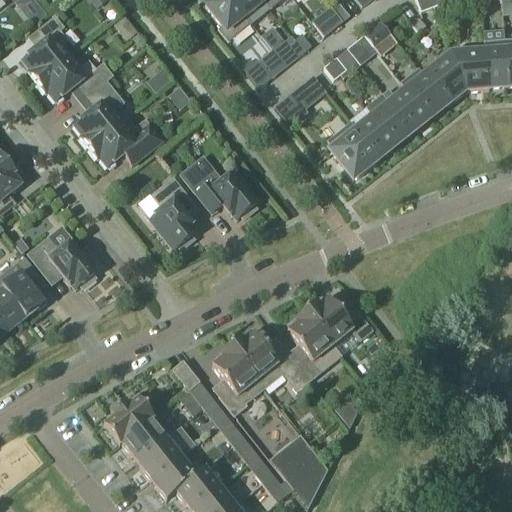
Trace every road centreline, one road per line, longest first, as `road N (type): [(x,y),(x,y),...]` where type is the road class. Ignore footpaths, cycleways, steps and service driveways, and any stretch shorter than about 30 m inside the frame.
road 1 (residential): [(511,192),(354,249),(181,325)]
road 2 (residential): [(181,325),(0,95)]
road 3 (residential): [(181,325),(27,412)]
road 4 (residential): [(104,511),(27,412)]
